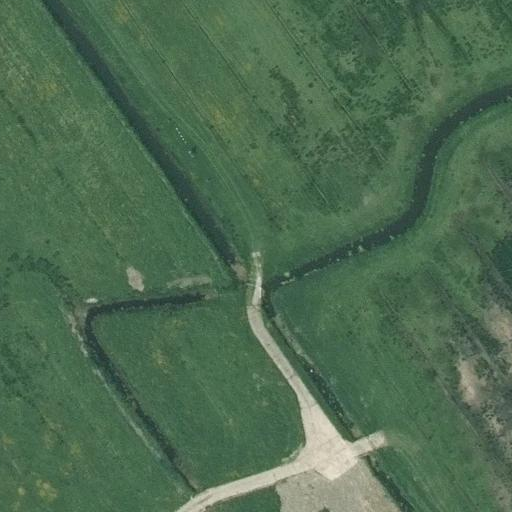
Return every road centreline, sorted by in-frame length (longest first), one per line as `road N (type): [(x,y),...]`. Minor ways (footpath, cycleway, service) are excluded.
road 1 (track): [(332,446),(253,326),(258,261)]
road 2 (unclassified): [(188,511),(332,446)]
